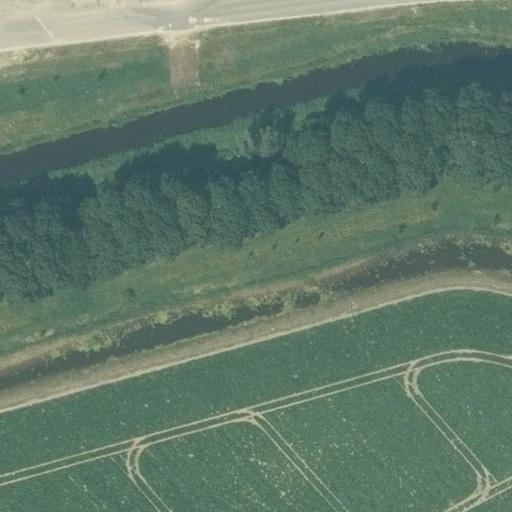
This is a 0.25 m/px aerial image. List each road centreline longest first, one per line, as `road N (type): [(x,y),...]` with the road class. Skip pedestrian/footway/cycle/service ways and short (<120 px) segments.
road 1 (unclassified): [(0,275),(427,147),(511,158)]
road 2 (unclassified): [(322,0),(0,40)]
